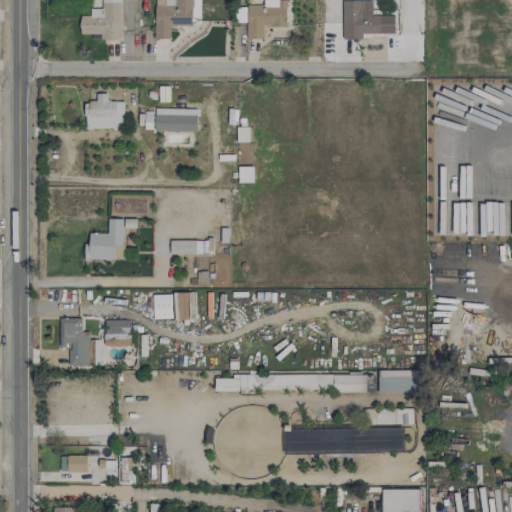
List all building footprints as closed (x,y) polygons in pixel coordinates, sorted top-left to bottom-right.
[(160,0),(154,0),(154,39),(169,39),(170,25),(192,26),(192,0),(164,0),(165,0),(160,0)] [(286,27),(286,0),(269,0),(262,0),(262,5),(247,5),(246,39),(263,39),(263,26),(286,27)] [(362,34),(395,34),(395,30),(404,30),(404,19),(395,19),(395,15),(372,15),(372,8),(360,9),(360,0),(341,1),(342,39),(362,39),(362,34)] [(123,127),(123,101),(107,101),(107,93),(96,93),(96,102),(84,102),(84,128),(123,127)] [(196,131),(196,109),(155,108),(155,131),(196,131)] [(144,110),(144,129),(154,130),(154,111),(144,110)] [(252,182),(252,166),(238,166),(238,182),(252,182)] [(89,233),(88,243),(84,243),(83,259),(114,259),(115,245),(122,246),(122,219),(108,219),(107,234),(89,233)] [(190,292),(173,293),(174,320),(191,319),(190,292)] [(153,319),(172,318),(171,301),(152,302),(153,319)] [(59,318),(59,345),(69,345),(69,365),(99,365),(99,340),(88,340),(88,331),(81,331),(81,318),(59,318)] [(104,346),(130,345),(130,320),(103,320),(104,346)] [(231,375),(231,378),(215,378),(215,391),(366,390),(366,374),(231,375)] [(378,392),(416,393),(416,376),(395,376),(395,378),(386,378),(385,388),(378,388),(378,392)] [(413,408),(368,410),(369,425),(413,423),(413,408)] [(403,452),(403,427),(285,429),(285,454),(403,452)] [(86,472),(86,455),(59,455),(59,472),(86,472)] [(419,511),(420,490),(381,489),(381,511),(419,511)] [(157,511),(157,503),(149,503),(148,511),(157,511)]
